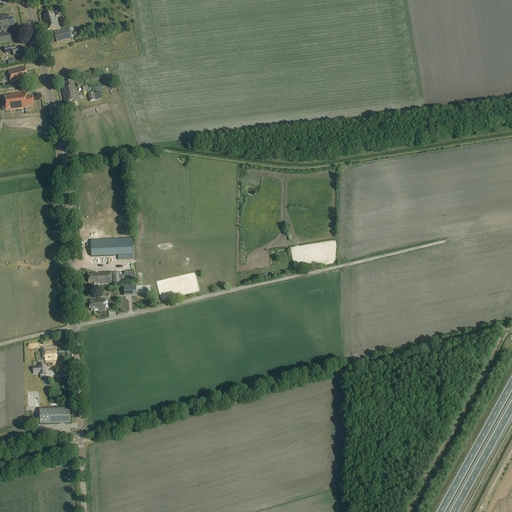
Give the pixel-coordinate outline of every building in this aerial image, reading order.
[(46,31),(59,28),(56,18),(55,19),(53,14),(43,16),(44,19),(43,19),(46,31)] [(6,32),(10,31),(13,31),(12,29),(16,29),(14,19),(9,20),(8,16),(0,16),(0,32),(3,32),(4,34),(0,34),(0,43),(12,42),(10,32),(6,33),(6,32)] [(69,29),(54,33),(56,43),(72,39),(69,29)] [(15,49),(14,46),(4,48),(5,54),(13,53),(13,56),(22,54),(20,47),(15,49)] [(28,77),(25,67),(8,72),(11,83),(27,79),(26,77),(28,77)] [(66,103),(78,100),(75,87),(73,87),(72,82),(64,83),(66,89),(62,90),(66,103)] [(82,87),(84,95),(91,93),(89,85),(82,87)] [(100,92),(88,95),(90,102),(102,99),(100,92)] [(27,97),(26,93),(4,96),(5,111),(29,108),(29,107),(34,107),(33,96),(27,97)] [(132,239),(108,240),(109,256),(118,256),(118,261),(129,260),(130,263),(134,263),(132,239)] [(114,284),(130,283),(136,283),(135,271),(128,271),(129,273),(124,272),(113,273),(114,284)] [(98,284),(103,284),(103,285),(112,285),(112,283),(111,272),(101,272),(101,274),(92,274),(93,275),(88,275),(88,283),(94,283),(94,284),(98,283),(98,284)] [(132,284),(121,285),(121,292),(132,292),(132,284)] [(106,311),(105,299),(89,300),(90,309),(92,309),(92,311),(95,311),(95,309),(98,309),(98,311),(106,311)] [(57,349),(56,348),(44,349),(45,361),(57,360),(57,358),(62,358),(61,349),(57,349)] [(40,425),(70,424),(70,409),(40,409),(40,425)]
